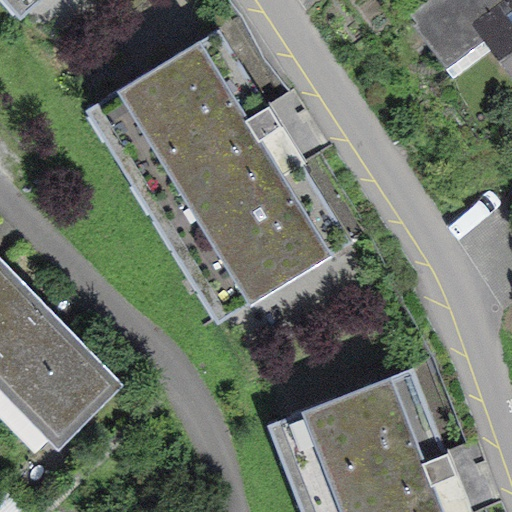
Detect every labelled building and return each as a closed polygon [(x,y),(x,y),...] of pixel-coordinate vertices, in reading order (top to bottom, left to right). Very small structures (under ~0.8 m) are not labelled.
[(32,0),(44,12),(56,0),(32,0)] [(511,0),(436,0),(410,21),(454,78),(496,45),(511,65),(511,0)] [(223,51),(105,124),(236,334),(354,261),(223,51)] [(0,350),(39,312),(0,271),(0,350)] [(0,350),(0,373),(58,433),(109,384),(39,312),(0,350)] [(460,511),(408,377),(284,425),(317,511),(460,511)]
